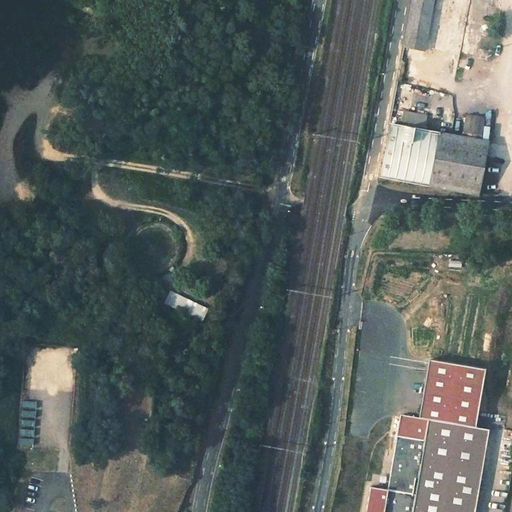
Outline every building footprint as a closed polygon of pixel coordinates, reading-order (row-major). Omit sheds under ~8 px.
[(411,0),(403,46),(424,50),(433,0),(438,0),(440,0),(439,0),(411,0)] [(471,30),(468,46),(489,50),(492,34),(471,30)] [(409,122),(409,125),(422,127),(425,114),(402,110),(400,121),(409,122)] [(465,115),(461,137),(479,141),(484,118),(465,115)] [(389,124),(379,176),(477,195),(488,142),(479,141),(461,137),(389,124)] [(162,220),(152,219),(140,221),(130,228),(126,236),(124,250),(128,262),(136,270),(146,274),(157,274),(168,269),(174,263),(179,255),(180,242),(175,231),(170,225),(162,220)] [(485,368),(428,358),(419,414),(399,411),(387,486),(368,483),(362,511),(475,511),(490,424),(476,421),(485,368)] [(33,419),(20,419),(20,428),(24,428),(24,427),(33,427),(33,419)] [(18,429),(17,444),(32,445),(33,430),(18,429)]
